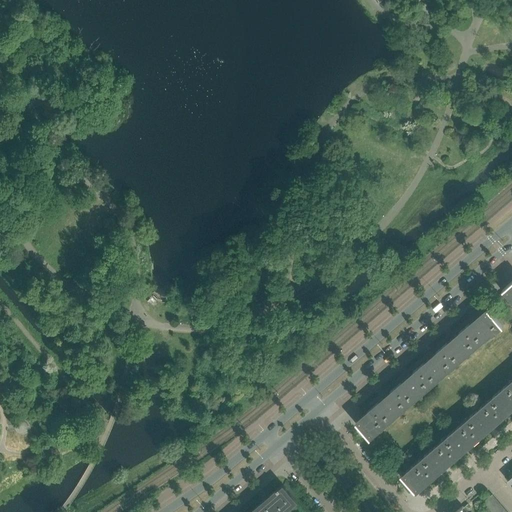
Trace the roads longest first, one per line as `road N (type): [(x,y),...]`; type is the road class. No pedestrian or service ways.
road 1 (tertiary): [(504,225),(306,396)]
road 2 (tertiary): [(318,409),(511,241)]
road 3 (residential): [(409,511),(318,409)]
road 4 (tertiary): [(265,431),(163,511)]
